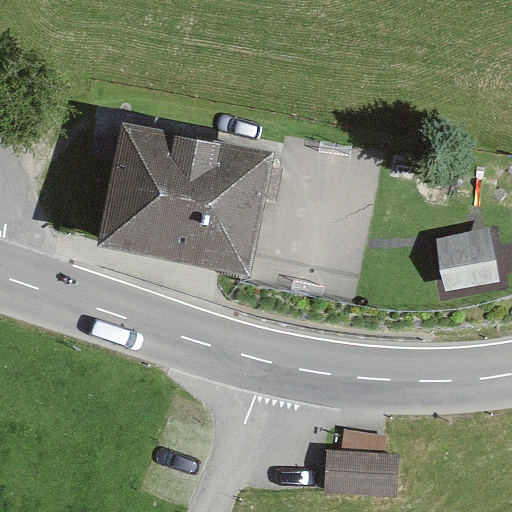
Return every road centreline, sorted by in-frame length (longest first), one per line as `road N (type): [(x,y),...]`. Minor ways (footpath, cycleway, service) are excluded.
road 1 (tertiary): [(0,275),(267,363)]
road 2 (tertiary): [(267,363),(369,381),(511,375)]
road 3 (unclassified): [(267,363),(209,511)]
